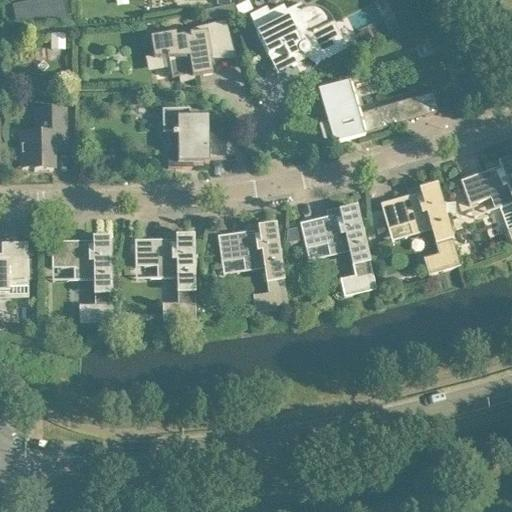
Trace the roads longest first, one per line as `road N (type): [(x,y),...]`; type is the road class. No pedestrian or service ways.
road 1 (tertiary): [(139,451),(303,435),(511,386)]
road 2 (residential): [(0,203),(282,188)]
road 3 (residential): [(282,188),(379,165),(511,118)]
road 4 (tertiary): [(0,478),(120,461),(139,451)]
road 5 (tertiary): [(139,451),(0,438)]
